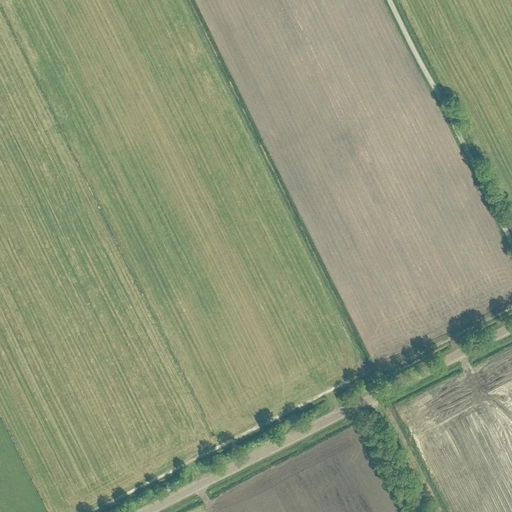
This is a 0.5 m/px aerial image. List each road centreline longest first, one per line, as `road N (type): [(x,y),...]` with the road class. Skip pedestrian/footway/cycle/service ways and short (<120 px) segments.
road 1 (track): [(92,511),(359,375),(511,307)]
road 2 (tertiary): [(144,511),(511,326)]
road 3 (track): [(373,396),(432,511)]
